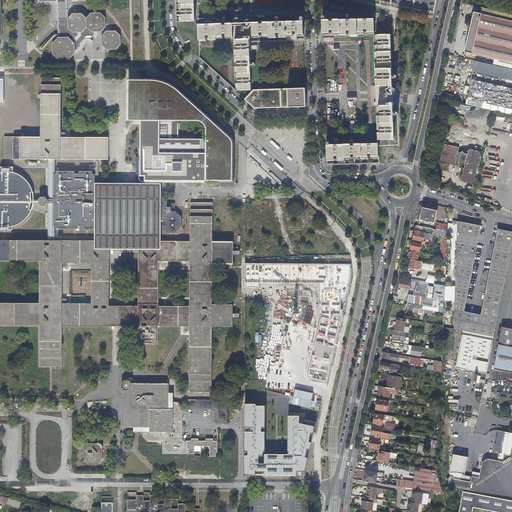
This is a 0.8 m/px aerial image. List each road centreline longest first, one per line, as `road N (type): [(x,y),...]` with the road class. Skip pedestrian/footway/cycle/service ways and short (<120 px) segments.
road 1 (tertiary): [(345,485),(408,200)]
road 2 (tertiary): [(389,199),(392,226),(333,483)]
road 3 (residential): [(167,0),(175,43),(242,109),(258,118),(315,117)]
road 4 (tertiary): [(414,179),(451,0)]
road 5 (tertiary): [(443,0),(412,140),(396,170)]
road 6 (residential): [(315,117),(324,174),(384,179)]
